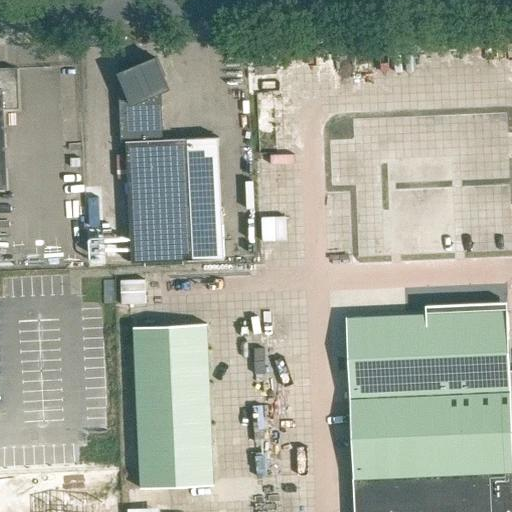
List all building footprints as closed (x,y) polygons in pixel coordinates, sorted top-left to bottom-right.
[(139,65),(119,66),(122,143),(124,143),(129,264),(194,261),(189,139),(163,140),(161,93),(170,90),(165,78),(156,58),(139,65)] [(0,188),(2,189),(0,136),(0,108),(15,108),(13,68),(0,68),(0,188)] [(416,229),(415,252),(435,252),(436,229),(416,229)] [(345,318),(350,462),(337,463),(338,481),(350,481),(351,511),(511,511),(511,447),(506,311),(345,318)] [(205,325),(132,328),(141,489),(213,486),(205,325)]
